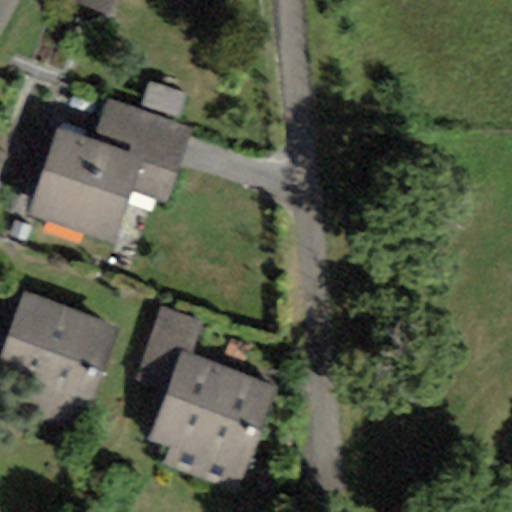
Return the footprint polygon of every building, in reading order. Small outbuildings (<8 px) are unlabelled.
[(184,96),(146,82),(137,106),(175,120),(184,96)] [(107,100),(92,142),(140,160),(129,190),(165,203),(191,130),(107,100)] [(92,142),(56,130),(27,213),(111,243),(129,190),(140,160),(92,142)] [(117,328),(23,292),(0,353),(0,398),(79,428),(117,328)] [(132,384),(164,396),(180,353),(190,357),(203,323),(160,308),(132,384)] [(190,357),(180,353),(164,396),(147,441),(168,448),(162,463),(238,491),(276,389),(190,357)]
